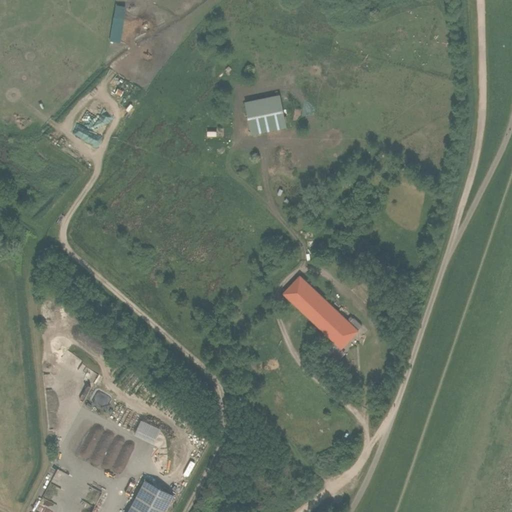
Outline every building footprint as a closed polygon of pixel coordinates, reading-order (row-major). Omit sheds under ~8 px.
[(111,17),(110,41),(120,42),(122,17),(111,17)] [(283,97),(247,104),(253,138),(290,130),(283,97)] [(86,116),(79,133),(90,137),(97,121),(86,116)] [(348,326),(302,282),(285,299),(343,355),(364,333),(352,321),(348,326)] [(84,398),(91,385),(86,382),(79,395),(84,398)] [(132,434),(153,442),(159,427),(138,418),(132,434)] [(57,470),(52,484),(67,489),(72,474),(57,470)] [(145,485),(131,511),(174,511),(179,503),(145,485)]
